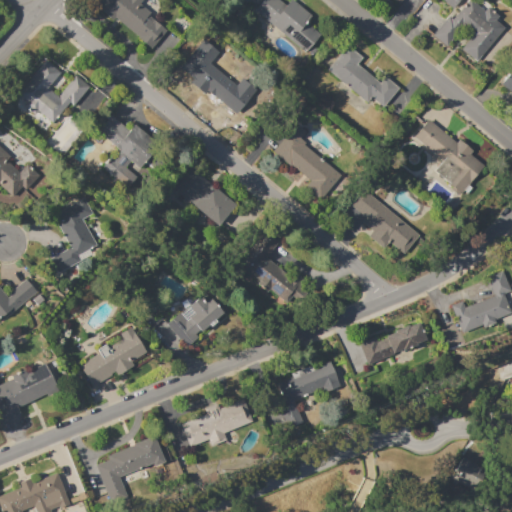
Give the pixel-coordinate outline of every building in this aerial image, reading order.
[(150,49),(114,18),(111,21),(97,9),(99,6),(93,1),(93,0),(142,0),(138,4),(149,14),(147,16),(165,31),(150,49)] [(253,12),(262,0),(276,0),(284,6),(289,0),(310,17),(305,23),(318,35),(303,53),(253,12)] [(475,62),(459,50),(472,34),(462,26),(445,47),(431,36),(447,16),(451,20),(467,0),(469,0),(483,11),(486,7),(498,17),(495,21),(503,28),(475,62)] [(440,0),(450,8),(456,0),(440,0)] [(178,67),(202,40),(217,53),(210,61),(222,71),(220,73),(248,97),(233,114),(206,91),(203,94),(189,82),(192,79),(178,67)] [(366,102),(338,80),(325,70),(346,45),(361,58),(356,64),(379,83),(384,77),(397,88),(381,107),(369,98),(366,102)] [(16,94),(45,61),(59,73),(46,88),(56,97),(74,76),(88,88),(73,105),(68,102),(50,123),(36,111),(33,115),(22,105),(25,102),(16,94)] [(511,95),(499,85),(511,68),(511,95)] [(96,132),(110,116),(127,131),(133,125),(152,141),(144,150),(149,154),(137,169),(128,161),(123,168),(135,178),(126,188),(114,178),(113,179),(103,170),(104,169),(101,167),(104,164),(103,163),(107,159),(110,157),(112,159),(119,151),(96,132)] [(459,194),(448,186),(449,184),(433,171),(444,157),(438,159),(412,138),(427,120),(455,143),(458,140),(471,151),(469,154),(482,166),(466,185),(470,188),(466,194),(462,190),(459,194)] [(271,151),(294,124),(304,132),(299,139),(304,143),(302,145),(339,176),(318,201),(303,188),(308,182),(290,166),(289,167),(271,151)] [(0,148),(10,157),(3,163),(16,175),(25,164),(37,175),(24,190),(20,186),(10,197),(0,187),(0,148)] [(216,226),(173,189),(191,168),(234,206),(216,226)] [(349,205),(363,189),(413,232),(399,248),(387,238),(379,248),(366,236),(371,231),(360,222),(364,218),(349,205)] [(56,224),(60,222),(55,214),(83,199),(91,214),(81,220),(95,245),(88,249),(90,254),(55,273),(47,260),(69,248),(56,224)] [(244,269),(246,267),(240,262),(265,232),(277,242),(265,257),(279,269),(278,271),(289,281),(291,279),(298,285),(296,287),(304,294),(297,303),(287,294),(282,301),(268,289),(266,292),(255,284),(258,281),(244,269)] [(450,306),(461,301),(463,307),(493,296),(486,277),(501,271),(509,291),(502,294),(509,312),(492,319),(494,323),(481,328),(480,325),(460,332),(450,306)] [(0,290),(6,298),(9,295),(8,293),(24,279),(35,292),(9,313),(7,311),(0,316),(0,290)] [(185,347),(165,324),(178,313),(179,314),(188,307),(187,307),(199,296),(205,303),(210,299),(222,312),(213,319),(215,322),(209,327),(207,325),(199,332),(198,330),(191,336),(194,339),(185,347)] [(154,321),(146,328),(140,322),(148,315),(154,321)] [(366,365),(357,344),(373,337),(375,342),(385,338),(384,336),(394,332),(393,331),(408,325),(408,327),(418,323),(425,340),(415,344),(415,345),(402,351),(401,349),(392,353),(392,354),(366,365)] [(78,366),(98,353),(96,350),(104,344),(107,348),(122,338),(119,334),(129,327),(144,352),(129,362),(132,366),(116,375),(113,372),(109,374),(110,376),(91,387),(78,366)] [(0,384),(11,379),(10,376),(23,370),(25,373),(43,363),(56,389),(16,408),(19,415),(0,424),(0,384)] [(301,422),(286,428),(278,409),(284,406),(276,386),(287,382),(286,380),(291,378),(290,374),(311,365),(312,369),(329,363),(338,386),(323,392),(321,388),(292,400),(301,422)] [(188,447),(179,424),(205,414),(202,409),(215,404),(217,409),(242,399),(251,421),(222,433),(225,440),(210,446),(207,439),(188,447)] [(94,466),(108,460),(106,455),(132,445),(132,444),(152,436),(163,463),(152,467),(151,464),(117,477),(125,499),(110,505),(94,466)] [(448,478),(473,489),(482,469),(458,457),(448,478)] [(1,511),(0,508),(0,495),(18,488),(16,483),(29,478),(31,483),(55,473),(63,492),(44,499),(47,507),(37,511),(34,511),(32,506),(18,511),(1,511)] [(63,511),(62,508),(70,504),(68,499),(83,493),(83,494),(85,494),(86,498),(80,500),(84,511),(63,511)]
